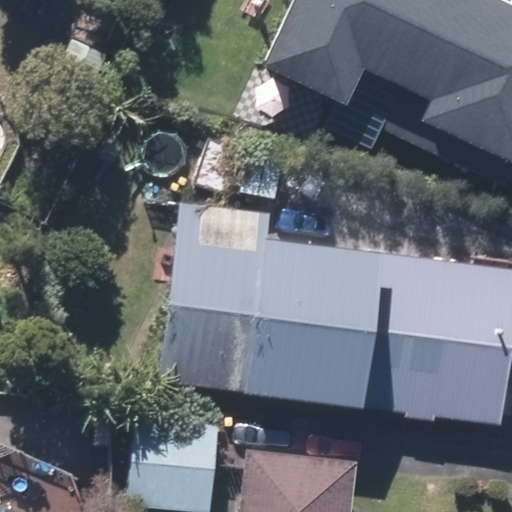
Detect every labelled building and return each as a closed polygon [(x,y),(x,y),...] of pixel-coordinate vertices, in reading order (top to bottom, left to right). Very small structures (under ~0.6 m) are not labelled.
[(345,64),(511,141),(511,0),(335,0),(318,36),(351,51),(345,64)] [(278,31),(312,48),(322,26),(288,9),(278,31)] [(61,74),(100,95),(117,61),(79,41),(61,74)] [(223,103),(270,120),(280,88),(234,72),(223,103)] [(293,131),(321,140),(337,93),(309,82),(293,131)] [(191,178),(216,189),(231,149),(206,140),(191,178)] [(148,381),(490,424),(508,272),(262,241),(262,246),(255,245),(259,214),(170,204),(148,381)] [(124,500),(208,506),(213,424),(130,418),(131,405),(107,403),(106,418),(130,420),(124,500)] [(340,511),(346,459),(238,448),(231,511),(340,511)]
